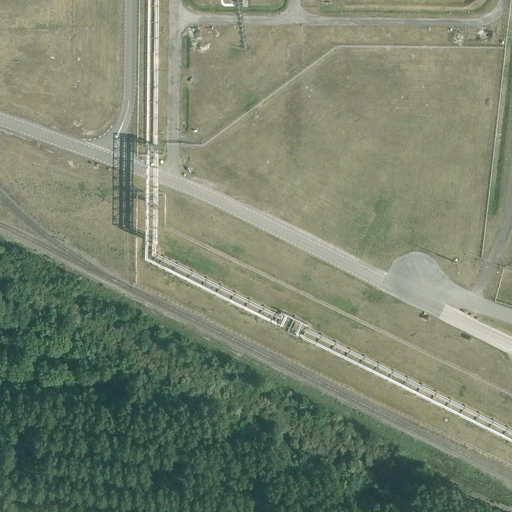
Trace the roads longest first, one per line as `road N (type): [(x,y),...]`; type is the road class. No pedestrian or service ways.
road 1 (unknown): [(500,0),(495,15),(479,21),(177,18),(165,179)]
road 2 (unclassified): [(402,293),(165,179),(0,120)]
road 3 (unclassified): [(511,347),(402,293)]
road 4 (unclassified): [(471,303),(507,228),(511,190)]
